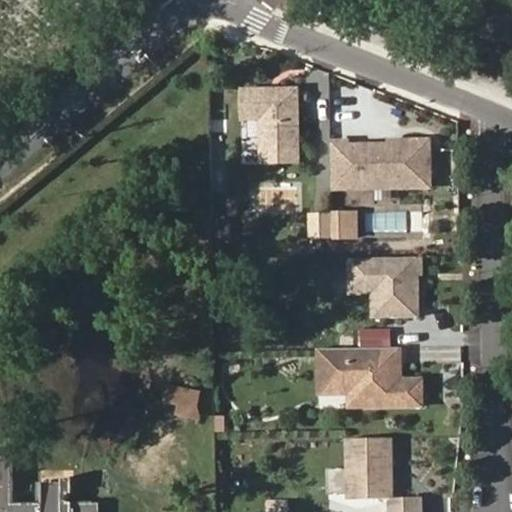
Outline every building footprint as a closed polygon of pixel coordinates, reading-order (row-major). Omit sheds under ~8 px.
[(242,87),(241,124),(261,124),(261,165),(304,166),(305,87),(242,87)] [(436,140),(333,139),(332,190),(436,192),(436,140)] [(276,200),(276,213),(302,213),(302,183),(289,183),(289,200),(276,200)] [(311,214),(311,244),(335,244),(336,214),(311,214)] [(374,296),(374,318),(425,319),(426,258),(351,257),(350,296),(374,296)] [(347,398),(347,410),(429,411),(429,377),(408,377),(408,348),(319,348),(318,398),(347,398)] [(201,420),(204,392),(185,390),(183,419),(201,420)] [(398,439),(348,438),(347,500),(398,501),(398,439)] [(96,511),(96,502),(75,502),(75,477),(64,477),(64,483),(43,483),(44,502),(15,503),(14,456),(0,455),(0,511),(96,511)]
